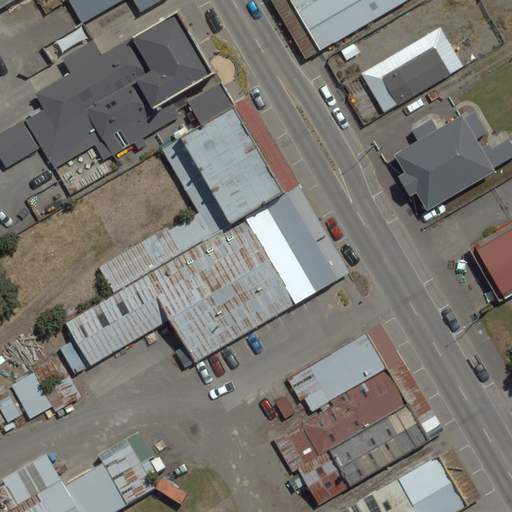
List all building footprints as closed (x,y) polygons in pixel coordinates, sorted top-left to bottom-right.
[(0,0),(0,16),(27,0),(0,0)] [(157,8),(151,0),(44,0),(67,39),(114,11),(124,27),(157,8)] [(265,0),(305,66),(413,2),(411,0),(265,0)] [(92,180),(215,107),(162,17),(0,112),(0,120),(38,185),(80,160),(92,180)] [(434,92),(417,63),(365,93),(383,123),(434,92)] [(101,305),(274,203),(224,119),(147,164),(181,222),(85,278),(101,305)] [(448,126),(381,165),(416,224),(482,185),(448,126)] [(18,195),(8,201),(23,227),(33,221),(18,195)] [(325,291),(274,203),(101,305),(54,333),(81,377),(151,335),(177,379),(325,291)] [(511,236),(507,228),(463,253),(498,312),(511,303),(511,236)] [(289,430),(374,380),(353,345),(268,395),(289,430)] [(11,385),(31,417),(52,405),(56,411),(83,394),(71,373),(47,388),(36,370),(11,385)] [(321,511),(418,455),(374,380),(289,430),(260,447),(297,511),(321,511)] [(0,511),(146,511),(118,464),(50,504),(35,479),(0,499),(0,511)] [(450,511),(423,466),(345,511),(450,511)] [(164,480),(157,491),(180,507),(188,496),(164,480)]
